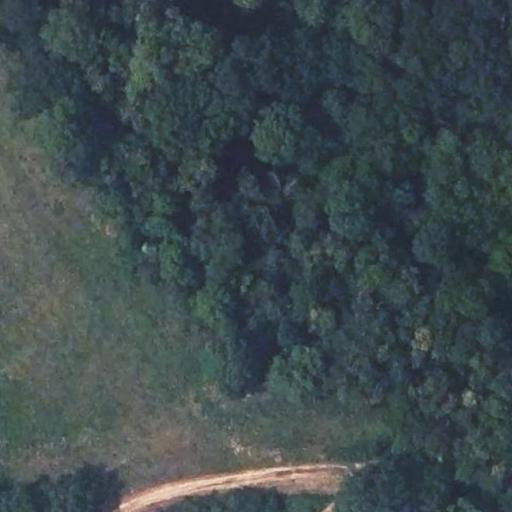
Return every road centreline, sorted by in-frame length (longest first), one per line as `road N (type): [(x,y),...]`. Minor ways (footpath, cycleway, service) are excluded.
road 1 (track): [(137,511),(164,496),(279,468),(358,474),(387,493)]
road 2 (track): [(354,511),(387,493),(453,477),(511,475)]
